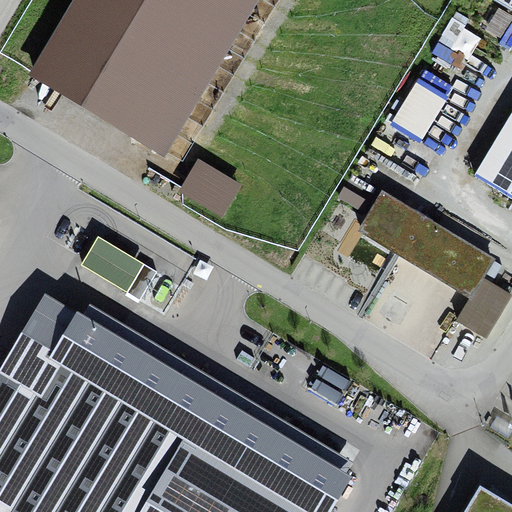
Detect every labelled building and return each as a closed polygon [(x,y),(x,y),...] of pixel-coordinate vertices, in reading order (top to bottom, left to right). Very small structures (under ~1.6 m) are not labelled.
[(80,0),(35,75),(164,153),(255,0),(80,0)] [(511,0),(500,0),(495,9),(511,19),(511,0)] [(511,131),(481,184),(511,202),(511,131)] [(0,191),(0,222),(13,200),(0,191)] [(118,210),(104,233),(148,260),(162,238),(118,210)] [(327,511),(362,453),(66,276),(8,372),(0,366),(0,505),(11,511),(327,511)] [(511,511),(511,505),(480,486),(478,489),(464,511),(511,511)]
